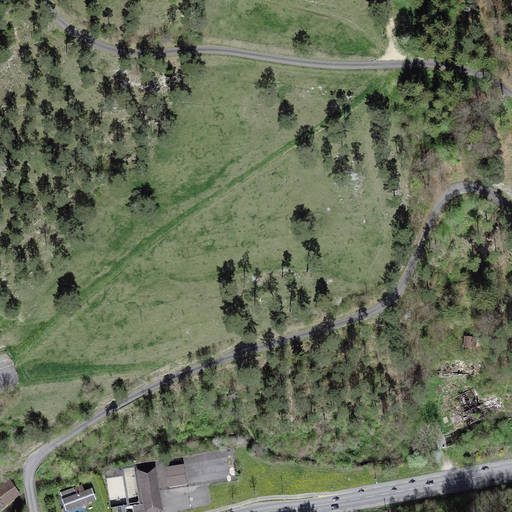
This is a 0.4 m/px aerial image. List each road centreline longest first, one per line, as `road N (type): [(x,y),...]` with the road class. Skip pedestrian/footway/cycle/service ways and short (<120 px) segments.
road 1 (residential): [(33,511),(33,458),(118,402),(390,300),(451,192),(480,188),(511,208)]
road 2 (track): [(2,373),(175,224),(368,92),(392,64),(383,0)]
road 3 (residential): [(43,0),(64,24),(118,50),(448,65),(511,94)]
road 4 (primary): [(511,471),(275,511)]
